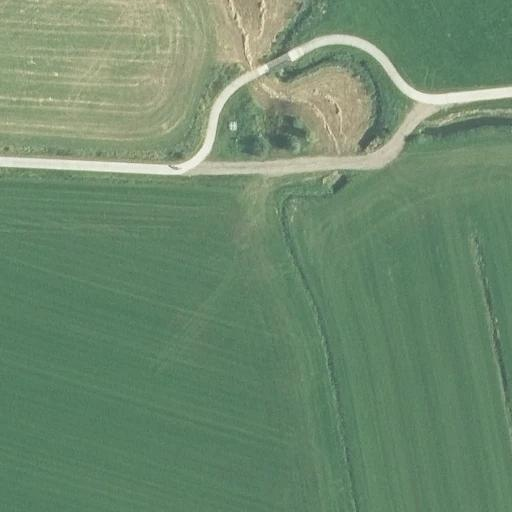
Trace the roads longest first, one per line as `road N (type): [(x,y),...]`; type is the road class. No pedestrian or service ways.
road 1 (track): [(341,511),(304,329),(264,216),(266,168)]
road 2 (track): [(266,168),(377,159),(425,99)]
